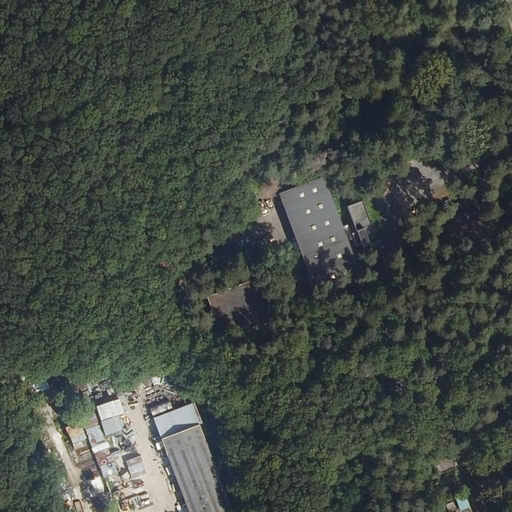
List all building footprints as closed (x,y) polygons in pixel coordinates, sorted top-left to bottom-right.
[(370,241),(383,236),(369,197),(340,207),(329,174),(278,191),(316,300),(365,284),(352,247),(359,245),(362,252),(372,248),(370,241)] [(503,222),(491,186),(443,202),(450,222),(467,216),(473,232),(503,222)] [(242,282),(204,295),(217,333),(255,320),(242,282)] [(149,376),(149,385),(161,385),(162,376),(149,376)] [(83,380),(69,386),(74,401),(89,395),(83,380)] [(105,416),(112,415),(109,401),(102,402),(105,416)] [(87,408),(78,412),(105,481),(114,477),(87,408)] [(231,511),(194,409),(155,425),(188,511),(231,511)] [(461,437),(439,443),(444,455),(465,450),(461,437)] [(448,456),(430,461),(433,473),(452,468),(448,456)] [(467,511),(462,495),(442,501),(445,511),(467,511)]
